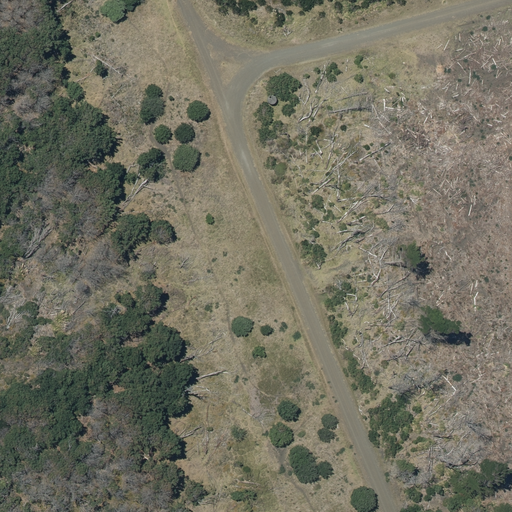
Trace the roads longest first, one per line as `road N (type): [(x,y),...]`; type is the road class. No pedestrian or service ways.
road 1 (track): [(388,511),(183,0)]
road 2 (track): [(215,74),(468,0)]
